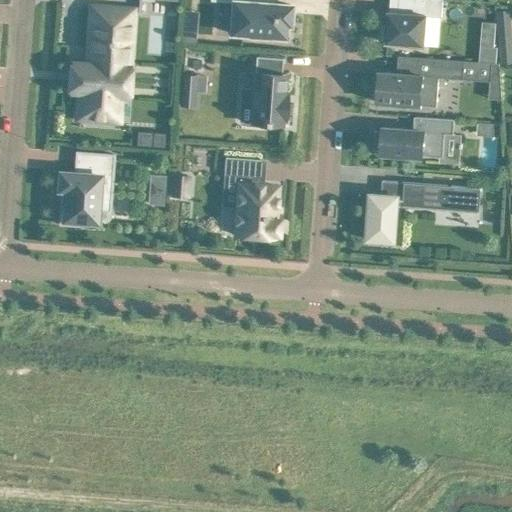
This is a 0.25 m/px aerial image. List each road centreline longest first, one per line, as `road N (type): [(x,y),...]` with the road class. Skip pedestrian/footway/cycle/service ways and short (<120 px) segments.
road 1 (unclassified): [(316,291),(2,267)]
road 2 (residential): [(343,0),(316,291)]
road 3 (residential): [(21,0),(2,267)]
road 4 (unclassified): [(511,306),(316,291)]
